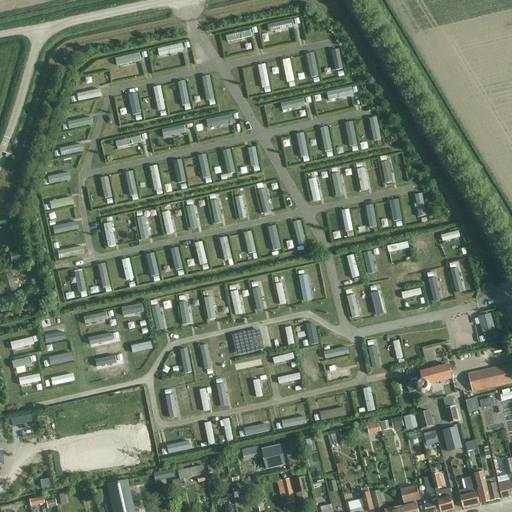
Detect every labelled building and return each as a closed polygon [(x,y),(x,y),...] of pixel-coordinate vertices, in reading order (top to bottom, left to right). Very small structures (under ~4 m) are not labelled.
[(294,26),(292,18),(268,23),(269,31),(294,26)] [(251,36),(250,28),(225,34),(227,41),(251,36)] [(184,50),(182,42),(158,48),(160,56),(184,50)] [(339,48),(331,50),(335,69),(343,68),(339,48)] [(142,60),(140,52),(116,57),(118,65),(142,60)] [(314,52),(306,53),(311,77),(318,75),(314,52)] [(294,80),(290,58),(282,59),(287,81),(294,80)] [(265,63),(258,65),(262,87),(269,86),(265,63)] [(210,75),(203,76),(207,100),(215,99),(210,75)] [(185,81),(178,82),(182,105),(190,104),(185,81)] [(161,85),(154,87),(158,110),(166,109),(161,85)] [(351,86),(327,92),(329,99),(353,94),(351,86)] [(101,95),(99,88),(76,93),(77,100),(101,95)] [(137,92),(129,94),(133,114),(141,113),(137,92)] [(305,105),(303,97),(281,102),(282,110),(305,105)] [(234,122),(232,114),(206,119),(208,128),(234,122)] [(92,124),(90,116),(67,121),(68,129),(92,124)] [(381,139),(376,116),(369,118),(374,141),(381,139)] [(357,144),(353,121),(345,122),(350,146),(357,144)] [(186,132),(184,124),(163,129),(164,136),(186,132)] [(332,150),(327,127),(320,128),(325,151),(332,150)] [(308,155),(303,132),(296,134),(301,156),(308,155)] [(142,142),(140,134),(116,140),(118,147),(142,142)] [(83,151),(82,143),(59,148),(61,156),(83,151)] [(259,165),(256,146),(249,148),(252,166),(259,165)] [(236,172),(231,148),(223,150),(228,173),(236,172)] [(211,176),(206,154),(199,155),(204,178),(211,176)] [(186,181),(182,159),(174,160),(179,182),(186,181)] [(389,161),(381,163),(385,183),(392,181),(389,161)] [(162,188),(157,165),(150,166),(155,189),(162,188)] [(364,168),(357,169),(361,190),(368,189),(364,168)] [(138,194),(133,171),(125,172),(130,196),(138,194)] [(70,179),(69,172),(47,176),(49,184),(70,179)] [(340,173),(332,175),(336,197),(344,195),(340,173)] [(112,196),(108,176),(101,178),(105,197),(112,196)] [(316,177),(308,179),(313,201),(321,199),(316,177)] [(271,211),(266,188),(258,190),(263,213),(271,211)] [(422,193),(415,194),(419,216),(426,215),(422,193)] [(247,217),(242,195),(235,197),(240,219),(247,217)] [(73,204),(72,196),(49,201),(51,209),(73,204)] [(223,222),(218,199),(211,201),(216,223),(223,222)] [(398,199),(390,200),(393,220),(402,219),(398,199)] [(373,204),(366,205),(369,227),(377,226),(373,204)] [(199,228),(194,205),(186,206),(191,229),(199,228)] [(348,209),(341,210),(345,231),(352,230),(348,209)] [(174,232),(170,211),(162,212),(167,234),(174,232)] [(150,238),(145,216),(138,217),(142,239),(150,238)] [(306,243),(301,220),(294,222),(299,245),(306,243)] [(78,229),(76,221),(52,226),(54,234),(78,229)] [(115,245),(111,222),(104,224),(108,246),(115,245)] [(281,249),(276,226),(269,227),(274,250),(281,249)] [(459,230),(441,235),(443,241),(460,237),(459,230)] [(22,231),(15,233),(18,244),(24,243),(22,231)] [(253,237),(252,231),(245,232),(249,254),(257,252),(253,237)] [(232,258),(227,236),(220,238),(225,259),(232,258)] [(208,263),(203,241),(195,242),(201,265),(208,263)] [(407,241),(387,246),(388,252),(409,248),(407,241)] [(83,253),(81,245),(57,251),(59,259),(83,253)] [(183,268),(178,247),(171,249),(176,270),(183,268)] [(22,250),(9,253),(12,263),(24,260),(22,250)] [(371,250),(363,252),(368,274),(375,272),(371,250)] [(159,274),(154,252),(147,254),(152,276),(159,274)] [(360,276),(354,254),(347,256),(352,278),(360,276)] [(310,260),(327,276),(332,271),(315,255),(310,260)] [(134,278),(130,258),(122,260),(127,280),(134,278)] [(284,261),(284,268),(305,267),(304,259),(284,261)] [(111,285),(105,262),(98,264),(103,287),(111,285)] [(278,264),(257,269),(258,275),(279,270),(278,264)] [(457,268),(451,270),(456,293),(463,291),(457,268)] [(86,291),(81,270),(74,271),(78,293),(86,291)] [(230,275),(231,281),(252,276),(251,270),(230,275)] [(11,274),(0,276),(0,277),(4,294),(16,291),(11,274)] [(307,275),(299,277),(304,302),(312,301),(307,275)] [(224,276),(204,280),(205,287),(225,283),(224,276)] [(435,278),(428,279),(433,301),(440,299),(435,278)] [(175,286),(176,292),(201,289),(200,283),(175,286)] [(282,284),(276,285),(280,305),(286,304),(282,284)] [(366,284),(358,286),(364,309),(371,307),(366,284)] [(260,288),(252,289),(257,310),(264,308),(260,288)] [(421,295),(420,288),(402,292),(403,299),(421,295)] [(171,290),(163,291),(164,299),(172,298),(171,290)] [(238,291),(230,293),(235,315),(242,314),(238,291)] [(380,291),(371,293),(376,315),(385,313),(380,291)] [(123,295),(124,302),(143,299),(142,293),(123,295)] [(354,295),(347,296),(352,318),(359,316),(354,295)] [(211,298),(204,299),(208,320),(215,318),(211,298)] [(187,301),(179,302),(183,325),(191,324),(187,301)] [(143,312),(142,303),(122,307),(124,316),(143,312)] [(160,305),(152,307),(157,331),(165,329),(160,305)] [(89,306),(71,310),(73,318),(91,313),(89,306)] [(108,319),(106,311),(83,316),(85,324),(108,319)] [(474,313),(467,314),(471,339),(478,338),(474,313)] [(490,314),(478,317),(483,333),(495,330),(490,314)] [(314,323),(306,324),(310,345),(319,343),(314,323)] [(65,326),(43,331),(45,339),(67,334),(65,326)] [(294,344),(291,326),(285,327),(288,345),(294,344)] [(76,338),(96,336),(95,329),(76,331),(76,338)] [(265,351),(261,330),(233,337),(237,357),(265,351)] [(495,332),(485,335),(486,341),(496,338),(495,332)] [(113,340),(112,333),(89,337),(90,345),(113,340)] [(33,345),(31,337),(9,342),(11,350),(33,345)] [(397,359),(402,357),(399,340),(393,341),(397,359)] [(153,349),(151,341),(132,345),(134,353),(153,349)] [(211,367),(207,344),(200,346),(205,369),(211,367)] [(347,346),(324,351),(325,359),(349,353),(347,346)] [(380,366),(375,346),(368,347),(372,368),(380,366)] [(192,372),(188,348),(180,350),(185,373),(192,372)] [(71,352),(49,357),(51,365),(73,361),(71,352)] [(294,359),(293,353),(273,358),(274,364),(294,359)] [(117,363),(115,355),(95,359),(97,367),(117,363)] [(30,365),(28,357),(11,360),(13,368),(30,365)] [(314,361),(307,362),(311,385),(319,384),(314,361)] [(473,392),(511,382),(511,364),(469,374),(473,392)] [(431,385),(431,384),(452,379),(448,365),(420,372),(422,375),(419,376),(420,377),(419,378),(418,379),(417,380),(416,381),(415,382),(415,384),(415,385),(415,386),(416,388),(416,389),(417,390),(417,391),(418,391),(420,392),(421,393),(422,393),(423,393),(425,393),(426,392),(427,392),(428,391),(429,390),(430,389),(430,388),(431,387),(431,385)] [(350,369),(328,374),(329,381),(352,377),(350,369)] [(72,373),(50,378),(52,385),(74,380),(72,373)] [(164,375),(164,382),(182,380),(182,373),(164,375)] [(300,379),(299,373),(278,377),(278,384),(300,379)] [(39,381),(38,374),(18,378),(19,386),(39,381)] [(248,397),(244,375),(238,376),(242,398),(248,397)] [(386,379),(390,399),(398,397),(393,378),(386,379)] [(262,397),(259,379),(252,380),(256,398),(262,397)] [(457,390),(470,387),(468,379),(455,382),(457,390)] [(410,393),(417,390),(416,389),(416,388),(415,386),(415,385),(415,384),(415,382),(407,387),(410,393)] [(224,384),(216,386),(220,407),(228,405),(224,384)] [(183,410),(189,409),(183,387),(177,388),(183,410)] [(371,387),(364,389),(368,411),(375,410),(371,387)] [(205,389),(199,390),(204,412),(210,410),(205,389)] [(503,395),(500,395),(502,402),(511,398),(511,393),(511,392),(510,393),(503,395)] [(177,417),(173,395),(165,397),(169,418),(177,417)] [(452,397),(444,399),(446,409),(449,423),(458,421),(454,407),(452,397)] [(492,398),(480,401),(481,408),(494,406),(492,398)] [(344,407),(320,412),(321,420),(346,416),(344,407)] [(422,429),(433,426),(430,411),(418,414),(422,429)] [(420,428),(417,414),(403,417),(406,431),(420,428)] [(30,415),(10,420),(12,426),(31,422),(30,415)] [(305,416),(282,420),(284,428),(307,424),(305,416)] [(402,417),(391,420),(394,429),(404,427),(402,417)] [(228,418),(222,419),(227,441),(233,440),(228,418)] [(211,422),(205,423),(209,446),(215,444),(211,422)] [(267,423),(244,428),(246,435),(269,431),(267,423)] [(457,427),(443,430),(448,452),(462,449),(457,427)] [(353,429),(345,431),(346,437),(355,435),(353,429)] [(467,432),(469,440),(478,437),(476,430),(467,432)] [(435,431),(424,434),(424,438),(430,436),(433,444),(438,443),(436,435),(435,431)] [(335,434),(329,436),(331,446),(338,444),(335,434)] [(301,440),(284,443),(286,452),(303,448),(301,440)] [(190,449),(188,441),(166,445),(168,453),(190,449)] [(475,441),(466,443),(468,451),(477,449),(475,441)] [(280,445),(262,449),(267,469),(285,465),(280,445)] [(252,452),(243,454),(244,460),(254,458),(260,457),(259,450),(252,452)] [(336,456),(326,458),(328,465),(337,463),(336,456)] [(511,473),(511,460),(511,459),(503,460),(506,474),(511,473)] [(343,463),(337,465),(339,474),(346,472),(343,463)] [(178,466),(180,479),(181,480),(205,475),(203,466),(183,470),(182,465),(178,466)] [(172,471),(153,474),(154,481),(173,477),(172,471)] [(474,473),(481,503),(490,501),(486,485),(485,480),(484,476),(483,471),(474,473)] [(502,498),(511,495),(511,474),(497,478),(502,498)] [(433,483),(436,496),(437,499),(438,498),(441,511),(445,511),(455,510),(450,489),(442,491),(438,475),(431,476),(431,477),(433,483)] [(286,496),(293,495),(289,479),(287,480),(286,476),(282,477),(282,481),(283,482),(279,483),(280,490),(284,489),(286,496)] [(294,480),(297,494),(307,491),(304,477),(294,480)] [(431,477),(424,479),(427,493),(430,493),(431,497),(436,496),(433,483),(431,477)] [(462,508),(479,504),(472,477),(464,479),(466,489),(458,491),(462,508)] [(51,478),(39,480),(40,490),(52,488),(51,478)] [(485,480),(486,485),(490,501),(499,498),(495,483),(493,478),(485,480)] [(180,479),(172,481),(175,491),(183,489),(183,488),(181,480),(180,479)] [(112,511),(133,511),(126,480),(107,485),(112,511)] [(335,481),(329,483),(331,493),(337,492),(335,481)] [(220,488),(214,483),(209,489),(214,494),(220,488)] [(404,504),(420,500),(417,486),(401,490),(404,504)] [(102,490),(94,491),(96,499),(104,497),(102,490)] [(355,509),(350,510),(350,511),(366,511),(373,509),(369,492),(362,494),(363,499),(353,501),(355,509)] [(381,492),(372,494),(376,510),(385,508),(381,492)] [(43,497),(29,500),(30,506),(44,503),(43,497)] [(425,511),(441,511),(438,498),(437,499),(437,500),(424,503),(425,511)] [(54,500),(45,502),(47,510),(56,507),(54,500)]
